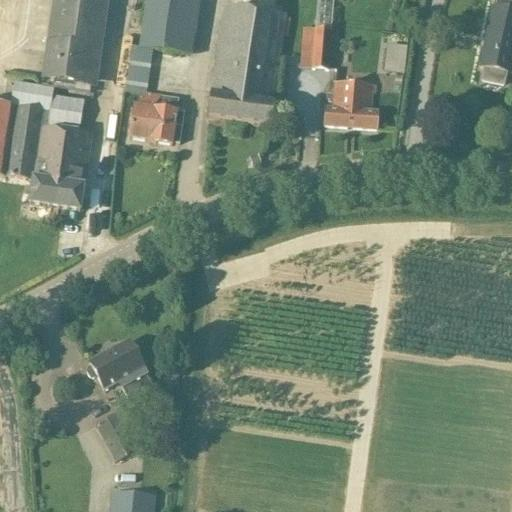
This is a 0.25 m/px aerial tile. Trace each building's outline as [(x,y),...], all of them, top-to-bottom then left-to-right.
[(107,0),(54,0),(43,84),(95,91),(107,0)] [(145,0),(137,49),(130,48),(124,96),(140,98),(138,109),(133,109),(128,142),(171,148),(172,146),(179,147),(181,135),(174,134),(177,115),(174,115),(176,101),(146,97),(152,53),(192,58),(200,0),(145,0)] [(302,31),(299,71),(328,74),(331,33),(333,0),(316,0),(315,32),(302,31)] [(211,99),(210,98),(206,123),(271,132),(274,108),(273,108),(287,18),(224,9),(212,94),(211,99)] [(511,71),(511,14),(492,10),(480,69),(484,70),(482,84),(504,88),(507,75),(511,76),(511,71)] [(407,49),(398,48),(395,76),(403,77),(407,49)] [(378,115),(369,114),(371,89),(334,86),(331,111),(325,111),(323,130),(376,134),(378,115)] [(0,179),(6,181),(32,185),(29,208),(79,215),(83,190),(92,138),(42,129),(44,114),(0,106),(0,179)] [(93,381),(96,379),(104,393),(118,385),(121,391),(127,402),(139,396),(152,389),(146,377),(128,344),(89,365),(91,369),(87,372),(86,375),(89,380),(93,381)] [(95,429),(115,464),(137,452),(117,416),(95,429)] [(154,511),(155,499),(111,495),(109,511),(154,511)]
